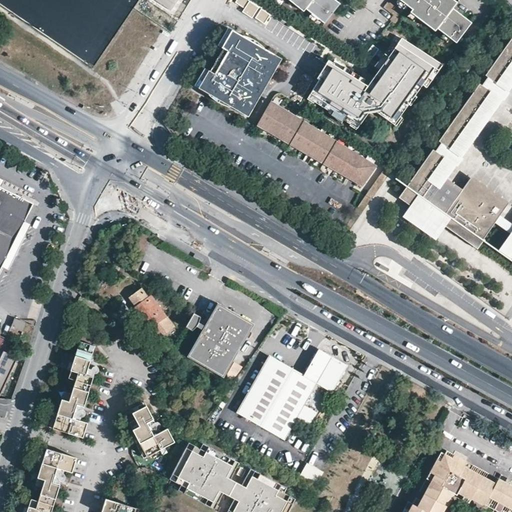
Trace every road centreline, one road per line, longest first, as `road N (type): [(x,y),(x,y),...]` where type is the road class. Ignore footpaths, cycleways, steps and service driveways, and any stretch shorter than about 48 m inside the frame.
road 1 (residential): [(101,188),(511,425)]
road 2 (primary): [(110,170),(511,395)]
road 3 (primary): [(337,267),(262,237),(133,167),(110,170)]
road 4 (primary): [(337,267),(125,143)]
road 5 (residential): [(101,188),(21,415)]
road 6 (primary): [(511,368),(337,267)]
road 7 (residential): [(511,349),(364,265),(337,267)]
road 8 (residential): [(213,0),(125,143)]
road 9 (primary): [(125,143),(0,74)]
road 10 (primary): [(0,96),(96,143),(125,143)]
road 11 (primary): [(0,105),(110,170)]
